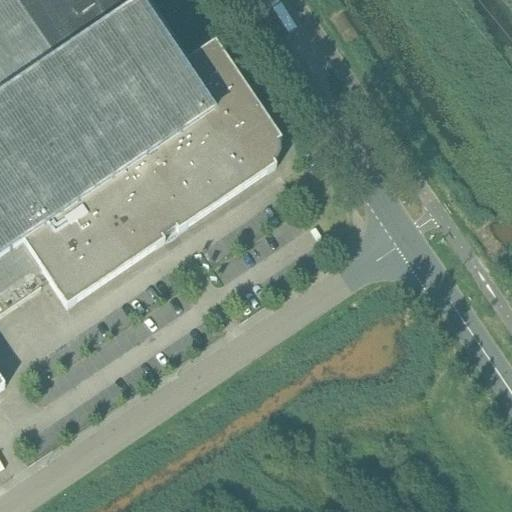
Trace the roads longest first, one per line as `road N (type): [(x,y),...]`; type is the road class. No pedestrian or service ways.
road 1 (unclassified): [(407,240),(7,511)]
road 2 (unclassified): [(407,240),(246,0)]
road 3 (unclassified): [(511,396),(407,240)]
